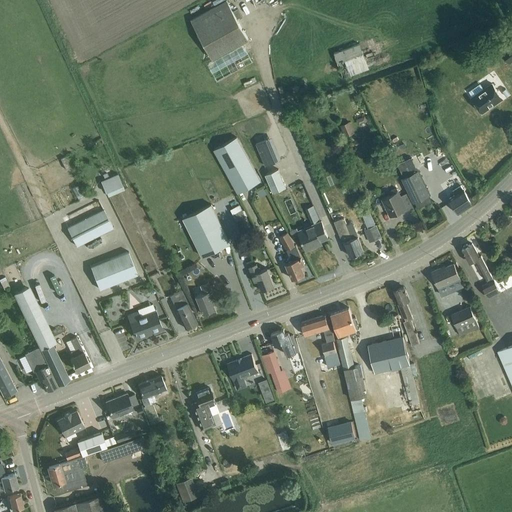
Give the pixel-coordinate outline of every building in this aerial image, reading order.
[(213,58),(248,39),(226,0),(191,19),(213,58)] [(362,42),(336,51),(345,78),(371,68),(362,42)] [(511,44),(502,52),(510,63),(511,61),(511,44)] [(479,60),(474,63),(479,70),(483,66),(479,60)] [(502,98),(492,84),(472,98),(477,105),(482,112),(493,105),(502,98)] [(381,121),(389,117),(381,101),(372,105),(381,121)] [(365,116),(357,119),(359,125),(367,122),(365,116)] [(350,121),(341,125),(346,137),(355,132),(350,121)] [(238,193),(261,180),(237,136),(214,149),(238,193)] [(276,162),(266,139),(256,143),(266,166),(276,162)] [(420,168),(419,164),(427,160),(423,152),(401,161),(406,174),(420,168)] [(265,174),(273,192),(286,187),(278,168),(265,174)] [(404,177),(403,177),(409,189),(413,198),(414,201),(416,204),(418,208),(432,201),(429,194),(421,178),(418,171),(418,170),(414,172),(404,177)] [(117,173),(101,180),(105,191),(122,184),(117,173)] [(449,199),(459,213),(473,203),(461,185),(453,191),(455,195),(449,199)] [(263,188),(257,192),(260,197),(267,194),(263,188)] [(391,217),(407,210),(397,188),(390,192),(391,195),(382,199),(391,217)] [(202,256),(230,242),(211,203),(183,217),(202,256)] [(241,203),(233,207),(237,215),(245,211),(241,203)] [(316,203),(308,206),(314,220),(321,217),(316,203)] [(77,245),(113,227),(104,209),(68,227),(77,245)] [(244,235),(252,231),(245,215),(236,220),(244,235)] [(350,223),(347,224),(344,217),(334,221),(342,240),(345,242),(351,256),(364,251),(354,224),(350,223)] [(314,228),(300,234),(300,235),(305,246),(306,250),(307,250),(315,247),(314,244),(321,241),(328,238),(321,221),(314,224),(312,225),(314,228)] [(377,225),(365,230),(370,242),(382,237),(377,225)] [(297,228),(291,231),(294,237),(300,235),(300,234),(298,231),(297,228)] [(293,279),(305,273),(301,266),(304,264),(296,245),(295,245),(288,232),(280,236),(287,249),(289,255),(293,253),(296,259),(286,263),(293,279)] [(463,248),(462,249),(470,262),(475,259),(486,279),(492,276),(481,256),(480,256),(472,244),(469,245),(466,245),(464,246),(463,248)] [(137,274),(128,252),(90,267),(99,289),(137,274)] [(262,290),(274,286),(267,268),(259,271),(256,263),(249,266),(255,282),(258,280),(262,290)] [(439,288),(460,279),(454,264),(441,269),(441,268),(432,272),(439,288)] [(502,289),(511,286),(511,273),(499,277),(502,289)] [(5,276),(0,278),(0,279),(4,289),(10,286),(5,276)] [(494,280),(482,286),(488,297),(500,291),(494,280)] [(202,314),(214,309),(210,298),(214,297),(208,282),(200,285),(203,293),(195,296),(202,314)] [(28,286),(15,292),(41,348),(59,385),(70,379),(53,343),(58,341),(31,285),(28,286)] [(412,345),(420,343),(411,320),(413,319),(406,301),(409,300),(403,287),(394,291),(400,303),(398,304),(405,320),(403,321),(412,345)] [(185,328),(197,322),(181,290),(169,295),(185,328)] [(341,310),(331,314),(333,320),(336,327),(334,327),(336,333),(337,336),(359,328),(357,322),(355,316),(353,317),(351,311),(349,307),(341,310)] [(470,307),(452,315),(460,335),(479,327),(470,307)] [(162,328),(156,311),(140,317),(138,312),(127,316),(136,338),(162,328)] [(328,367),(340,364),(333,341),(335,340),(331,327),(329,327),(325,314),(301,322),(305,335),(323,330),(327,342),(321,344),(328,367)] [(284,329),(271,334),(276,345),(283,342),(288,355),(296,352),(297,352),(299,351),(293,334),(290,335),(289,332),(285,333),(284,329)] [(76,336),(70,339),(75,349),(71,351),(73,356),(71,358),(77,370),(90,364),(76,336)] [(339,338),(337,339),(344,369),(345,369),(351,399),(360,440),(372,437),(363,396),(368,395),(361,365),(354,367),(347,336),(345,337),(339,338)] [(403,337),(368,345),(375,372),(400,366),(410,405),(420,403),(413,376),(410,364),(403,337)] [(511,383),(511,345),(498,352),(511,383)] [(39,346),(25,353),(33,371),(34,372),(36,371),(40,381),(43,379),(48,390),(57,385),(51,372),(52,372),(48,365),(39,346)] [(280,370),(273,352),(261,356),(267,374),(271,372),(278,392),(291,387),(285,369),(280,370)] [(246,385),(243,377),(250,374),(251,375),(259,372),(252,354),(244,357),(244,358),(228,364),(234,380),(235,380),(238,389),(246,385)] [(0,358),(0,387),(4,396),(14,391),(15,392),(17,391),(0,358)] [(148,416),(146,417),(149,424),(163,419),(162,415),(159,416),(153,402),(156,401),(153,393),(166,388),(161,375),(138,384),(143,397),(141,398),(146,412),(148,416)] [(207,405),(215,402),(209,387),(195,393),(201,411),(195,413),(201,429),(212,425),(206,410),(209,409),(207,405)] [(270,389),(262,392),(266,402),(274,399),(270,389)] [(138,403),(134,394),(128,396),(127,393),(106,401),(112,417),(133,409),(132,406),(138,403)] [(408,406),(379,416),(385,430),(413,420),(408,406)] [(57,420),(65,436),(85,426),(77,410),(71,414),(70,412),(64,415),(65,416),(57,420)] [(356,437),(352,421),(328,427),(332,443),(356,437)] [(111,427),(105,429),(107,436),(114,434),(111,427)] [(82,454),(85,453),(107,445),(102,432),(77,440),(79,446),(64,452),(67,459),(82,454)] [(123,436),(122,433),(119,434),(115,435),(116,438),(117,442),(121,440),(124,439),(123,436)] [(105,449),(99,451),(101,457),(103,461),(109,459),(128,452),(145,446),(141,436),(125,442),(105,449)] [(49,468),(47,469),(48,473),(50,473),(54,484),(59,482),(60,482),(61,482),(62,486),(63,488),(71,486),(79,484),(78,481),(76,476),(74,468),(77,468),(79,467),(86,465),(84,461),(83,457),(84,457),(84,456),(79,457),(79,456),(72,458),(73,459),(71,460),(49,466),(49,468)] [(3,473),(0,474),(0,491),(1,491),(5,490),(10,488),(18,486),(15,473),(4,476),(3,473)] [(199,495),(192,476),(178,481),(185,500),(199,495)] [(220,482),(223,489),(231,486),(228,479),(220,482)] [(6,497),(10,510),(24,507),(20,493),(6,497)] [(113,511),(108,493),(54,509),(55,511),(113,511)]
